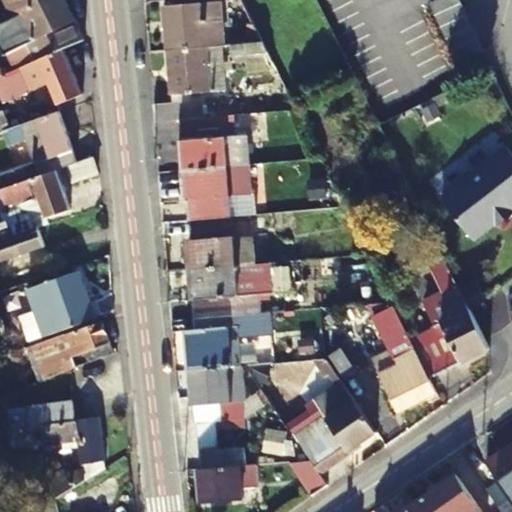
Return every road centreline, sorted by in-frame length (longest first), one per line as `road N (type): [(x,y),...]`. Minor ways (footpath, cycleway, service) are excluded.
road 1 (tertiary): [(107,0),(163,511)]
road 2 (residential): [(330,511),(511,390)]
